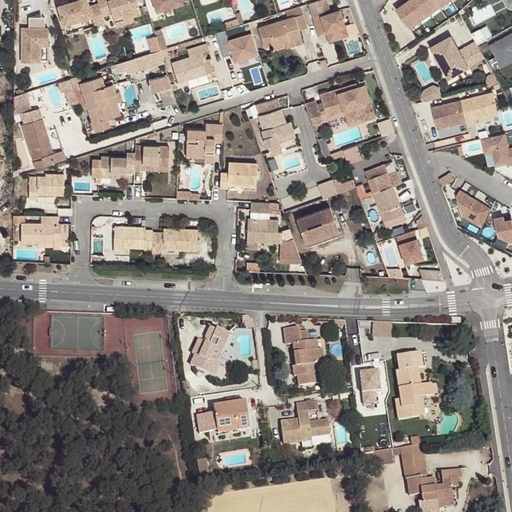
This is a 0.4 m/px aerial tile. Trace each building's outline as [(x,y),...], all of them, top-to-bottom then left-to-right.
[(98,3),(88,6),(86,0),(76,0),(71,2),(57,6),(63,25),(91,16),(94,26),(104,23),(102,16),(98,3)] [(96,0),(98,3),(102,16),(111,13),(113,18),(122,15),(123,20),(132,17),(141,14),(136,0),(96,0)] [(152,0),(156,12),(172,7),(183,4),(181,0),(152,0)] [(316,0),(310,2),(319,33),(327,30),(330,41),(359,32),(351,5),(331,10),(328,0),(316,0)] [(410,28),(456,0),(412,0),(402,6),(398,9),(410,28)] [(300,6),(286,10),(289,18),(303,14),(300,6)] [(307,27),(303,14),(289,18),(258,28),(264,47),(272,44),(274,49),(285,45),(284,41),(301,36),(299,29),(307,27)] [(134,21),(132,17),(123,20),(122,15),(113,18),(116,27),(134,21)] [(48,28),(21,28),(21,62),(39,62),(39,46),(48,46),(48,28)] [(228,38),(235,62),(260,54),(253,30),(228,38)] [(158,44),(165,41),(162,33),(155,36),(158,44)] [(511,34),(491,46),(502,66),(511,60),(511,34)] [(302,40),(301,36),(284,41),(285,45),(302,40)] [(468,68),(485,59),(476,43),(460,52),(458,49),(456,50),(454,46),(456,45),(452,37),(432,48),(448,80),(469,69),(468,68)] [(202,62),(206,61),(204,54),(208,52),(206,44),(187,50),(190,57),(172,63),(178,82),(205,73),(202,62)] [(48,62),(48,46),(39,46),(39,62),(48,62)] [(166,48),(160,50),(162,57),(168,55),(166,48)] [(160,50),(124,61),(128,73),(164,62),(162,57),(160,50)] [(209,59),(206,61),(202,62),(205,73),(213,70),(209,59)] [(265,75),(261,61),(248,65),(252,79),(265,75)] [(171,86),(167,74),(157,77),(159,89),(171,86)] [(80,75),(70,78),(74,88),(77,98),(81,96),(77,84),(80,83),(82,82),(80,75)] [(105,86),(102,76),(82,82),(80,83),(96,132),(110,127),(107,119),(115,116),(108,96),(116,94),(116,92),(113,84),(105,86)] [(159,89),(157,77),(148,79),(151,90),(159,89)] [(70,78),(59,82),(62,92),(74,88),(70,78)] [(319,94),(326,116),(348,110),(351,121),(360,118),(361,121),(375,117),(370,102),(365,103),(359,85),(356,86),(355,83),(341,87),(342,91),(337,92),(336,89),(319,94)] [(365,103),(370,102),(364,84),(359,85),(365,103)] [(442,96),(438,84),(423,89),(427,102),(433,100),(432,98),(442,96)] [(176,102),(171,86),(159,89),(163,105),(176,102)] [(74,88),(62,92),(66,105),(78,102),(77,98),(74,88)] [(119,91),(116,92),(116,94),(108,96),(115,116),(121,114),(118,102),(122,101),(119,91)] [(26,92),(14,96),(14,115),(31,110),(26,92)] [(493,94),(461,101),(465,123),(466,127),(474,125),(473,121),(480,120),(491,117),(498,116),(493,94)] [(262,130),(267,145),(288,139),(283,123),(286,123),(281,108),(281,109),(277,97),(272,99),(256,104),(259,115),(259,116),(264,129),(262,130)] [(315,101),(305,105),(313,125),(322,122),(315,101)] [(465,123),(461,101),(431,108),(434,120),(440,118),(443,128),(465,123)] [(246,109),(249,119),(254,117),(251,107),(246,109)] [(76,123),(72,109),(51,115),(56,129),(76,123)] [(348,110),(326,116),(327,120),(345,115),(348,125),(361,121),(360,118),(351,121),(348,110)] [(392,116),(378,121),(382,134),(397,130),(392,116)] [(22,125),(36,167),(56,160),(42,118),(22,125)] [(436,129),(443,128),(440,118),(434,120),(436,129)] [(283,123),(288,139),(295,136),(290,121),(286,123),(283,123)] [(222,142),(223,125),(206,124),(206,131),(188,130),(186,153),(205,154),(204,158),(214,158),(214,142),(222,142)] [(511,147),(509,149),(505,133),(482,139),(486,155),(493,153),(496,165),(507,162),(511,161),(511,164),(511,147)] [(344,153),(348,162),(362,157),(357,143),(343,148),(344,153)] [(143,149),(135,149),(135,153),(134,169),(142,170),(143,164),(143,161),(158,162),(158,164),(158,166),(169,167),(169,146),(144,145),(143,149)] [(332,158),(344,153),(343,148),(330,153),(332,158)] [(126,173),(134,173),(134,169),(135,153),(127,153),(127,158),(101,156),(101,159),(93,159),(92,176),(96,177),(101,177),(111,177),(111,172),(126,173)] [(220,172),(220,187),(228,188),(228,184),(256,185),(257,163),(229,162),(228,173),(220,172)] [(364,172),(373,193),(394,184),(401,182),(396,170),(387,173),(383,163),(364,172)] [(439,179),(443,186),(455,179),(451,172),(439,179)] [(29,198),(38,198),(38,194),(54,194),(64,195),(64,174),(46,174),(46,176),(37,176),(37,184),(29,183),(29,198)] [(345,190),(356,186),(353,179),(342,183),(345,190)] [(401,182),(394,184),(398,193),(407,190),(403,181),(401,182)] [(357,184),(361,197),(368,195),(365,182),(357,184)] [(338,193),(345,190),(342,183),(335,185),(338,193)] [(394,184),(373,193),(387,228),(400,223),(398,216),(405,213),(398,193),(394,184)] [(177,190),(176,199),(191,199),(191,193),(191,191),(177,190)] [(464,216),(482,227),(491,209),(460,190),(456,196),(464,216)] [(38,194),(38,198),(38,202),(53,202),(54,194),(38,194)] [(269,202),(251,201),(251,211),(269,212),(269,202)] [(297,218),(304,241),(333,231),(330,221),(335,219),(330,206),(297,218)] [(398,216),(400,223),(408,220),(405,213),(398,216)] [(511,239),(511,213),(497,216),(501,241),(511,239)] [(431,240),(422,215),(416,222),(423,243),(431,240)] [(37,243),(53,243),(53,240),(61,240),(61,224),(58,224),(58,216),(41,217),(41,224),(22,223),(22,243),(37,243)] [(268,218),(251,217),(248,218),(247,240),(281,241),(282,231),(277,231),(278,219),(268,218)] [(333,231),(304,241),(306,246),(340,234),(335,219),(330,221),(333,231)] [(152,232),(153,230),(145,230),(145,227),(114,226),(113,247),(130,247),(145,248),(145,249),(152,249),(152,232)] [(164,233),(152,232),(152,249),(179,250),(197,250),(197,229),(164,228),(164,233)] [(417,228),(397,234),(407,263),(427,257),(417,228)] [(422,279),(441,280),(438,270),(419,269),(422,279)] [(374,320),(374,336),(393,336),(393,320),(374,320)] [(216,348),(221,351),(228,334),(217,329),(217,331),(210,327),(205,338),(206,339),(204,343),(201,342),(195,355),(190,365),(214,375),(219,365),(215,364),(210,361),(216,348)] [(293,344),(294,352),(295,361),(296,367),(293,367),(294,377),(297,377),(298,386),(320,383),(318,364),(323,363),(321,350),(318,350),(317,340),(308,341),(307,331),(299,332),(298,327),(283,329),(286,345),(293,344)] [(195,355),(201,342),(198,340),(191,354),(195,355)] [(215,364),(221,351),(216,348),(210,361),(215,364)] [(400,400),(396,400),(399,419),(419,416),(418,407),(423,406),(422,396),(432,394),(430,384),(420,385),(418,368),(422,368),(422,366),(420,353),(397,357),(399,371),(396,371),(400,400)] [(378,371),(359,374),(363,405),(376,403),(374,393),(381,392),(378,371)] [(190,434),(217,430),(237,427),(238,430),(248,429),(244,402),(214,406),(215,414),(188,417),(190,434)] [(317,411),(316,402),(296,404),(298,420),(281,422),(283,444),(300,442),(300,439),(310,437),(309,433),(319,432),(320,436),(329,435),(327,420),(319,421),(315,421),(314,411),(317,411)] [(237,427),(217,430),(218,436),(238,433),(238,430),(237,427)] [(409,447),(400,448),(401,454),(423,451),(422,445),(409,447)] [(364,454),(361,454),(363,465),(375,463),(375,466),(393,463),(392,456),(391,450),(374,452),(364,454)] [(401,454),(402,464),(424,461),(423,451),(401,454)] [(406,478),(408,496),(411,495),(419,494),(433,492),(451,490),(450,487),(458,486),(457,479),(461,478),(460,470),(441,473),(443,484),(439,485),(439,481),(435,481),(435,477),(427,479),(424,461),(402,464),(404,478),(406,478)] [(433,492),(419,494),(421,511),(438,511),(438,507),(453,505),(451,490),(433,492)]
